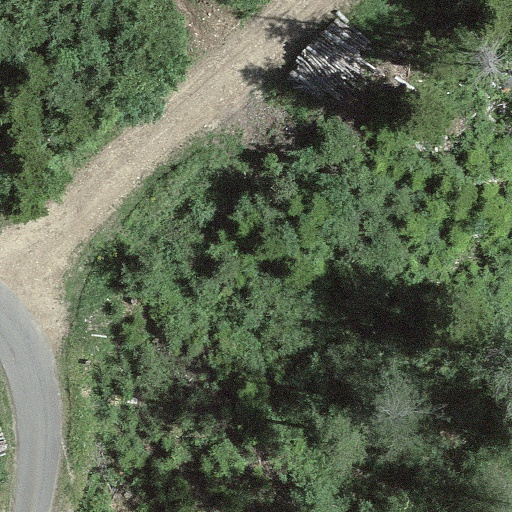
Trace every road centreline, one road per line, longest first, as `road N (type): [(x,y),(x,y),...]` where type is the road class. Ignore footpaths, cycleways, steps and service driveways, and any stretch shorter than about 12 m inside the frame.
road 1 (track): [(327,0),(0,283)]
road 2 (unclassified): [(0,303),(42,374),(50,449),(39,511)]
